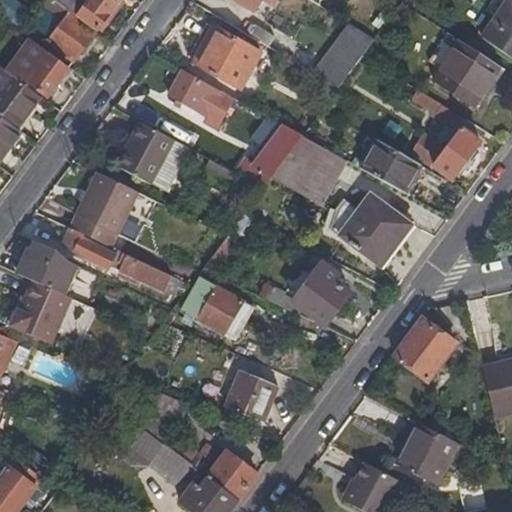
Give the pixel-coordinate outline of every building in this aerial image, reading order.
[(52,4),(47,0),(30,0),(30,1),(68,30),(52,52),(71,66),(92,37),(75,25),(78,22),(77,21),(52,4)] [(54,0),(52,4),(77,21),(79,18),(97,31),(119,0),(54,0)] [(229,0),(251,13),(258,3),(268,9),(273,0),(229,0)] [(511,2),(509,0),(506,0),(480,38),(511,59),(511,2)] [(309,76),(331,89),(355,57),(368,40),(344,25),(309,76)] [(254,55),(209,29),(188,66),(233,92),(254,55)] [(499,71),(450,40),(432,69),(437,72),(430,84),(475,111),(499,71)] [(68,70),(47,56),(25,86),(45,101),(68,70)] [(233,103),(180,74),(167,96),(209,119),(205,125),(219,133),(223,126),(220,125),(233,103)] [(7,76),(0,85),(0,120),(14,131),(28,111),(22,107),(31,93),(7,76)] [(466,123),(415,93),(410,103),(458,133),(445,148),(426,137),(415,156),(433,165),(447,177),(477,142),(462,129),(466,123)] [(0,160),(19,134),(14,131),(0,120),(0,160)] [(187,149),(138,123),(113,171),(146,188),(150,182),(166,191),(187,149)] [(295,135),(277,125),(247,166),(265,176),(295,135)] [(295,135),(265,176),(315,203),(340,160),(295,135)] [(416,166),(373,142),(357,170),(401,194),(416,166)] [(95,171),(66,228),(108,248),(138,193),(95,171)] [(408,226),(365,194),(353,211),(345,221),(333,237),(376,269),(408,226)] [(336,213),(345,221),(353,211),(343,204),(336,213)] [(66,228),(65,227),(59,240),(71,245),(69,250),(109,269),(113,261),(125,267),(122,274),(158,291),(166,275),(108,248),(66,228)] [(221,235),(197,269),(208,274),(232,240),(221,235)] [(25,248),(12,273),(29,280),(44,287),(57,262),(25,248)] [(266,286),(260,297),(290,311),(294,304),(321,326),(345,292),(332,281),(337,276),(318,261),(291,298),(266,286)] [(256,309),(202,276),(179,305),(218,331),(219,330),(234,339),(256,309)] [(44,287),(29,280),(20,300),(23,301),(19,312),(14,310),(7,326),(48,344),(68,298),(44,287)] [(82,343),(97,310),(78,302),(64,335),(82,343)] [(147,322),(153,327),(157,321),(158,320),(152,316),(147,322)] [(420,319),(391,356),(425,378),(451,341),(420,319)] [(0,379),(16,341),(0,334),(0,379)] [(511,356),(477,365),(487,413),(511,407),(511,356)] [(236,369),(221,405),(258,420),(273,384),(236,369)] [(140,404),(133,423),(233,497),(252,472),(221,450),(218,454),(202,443),(195,452),(168,433),(182,408),(153,396),(149,407),(140,404)] [(82,419),(78,425),(130,463),(150,468),(189,496),(182,504),(192,511),(222,511),(233,497),(133,423),(98,398),(82,419)] [(455,443),(417,421),(396,458),(434,480),(455,443)] [(381,511),(400,480),(365,461),(355,478),(360,481),(349,501),(369,511),(381,511)] [(37,479),(2,466),(0,468),(0,511),(11,511),(31,488),(36,492),(44,482),(37,479)] [(360,481),(355,478),(345,498),(349,501),(360,481)]
